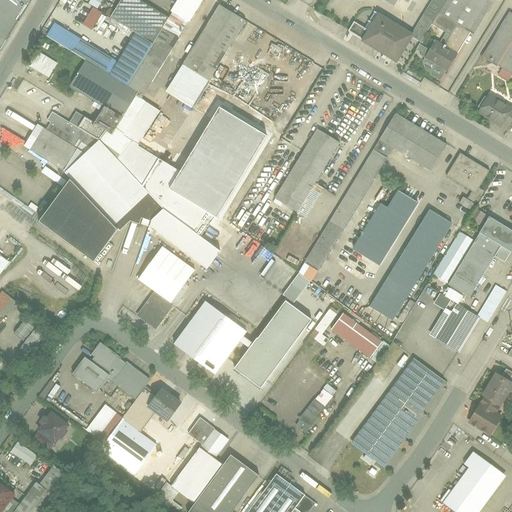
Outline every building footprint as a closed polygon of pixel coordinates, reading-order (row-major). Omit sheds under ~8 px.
[(202,237),(218,217),(267,137),(221,109),(182,173),(138,147),(162,111),(142,99),(203,0),(177,0),(167,17),(139,0),(123,0),(112,18),(137,34),(153,44),(128,85),(86,60),(70,85),(105,106),(94,124),(75,112),(67,122),(98,145),(85,158),(68,148),(67,138),(48,125),(47,130),(37,129),(26,148),(64,169),(71,179),(118,230),(119,231),(130,221),(149,227),(149,226),(208,269),(221,251),(202,237)] [(89,0),(88,4),(98,9),(102,0),(89,0)] [(431,0),(410,36),(420,42),(431,24),(446,33),(440,42),(435,40),(430,49),(420,43),(414,52),(446,71),(469,33),(473,35),(493,0),(431,0)] [(246,23),(219,7),(166,93),(194,109),(246,23)] [(511,14),(508,12),(482,57),(500,68),(496,75),(508,82),(511,74),(511,14)] [(395,60),(410,35),(378,17),(364,41),(395,60)] [(352,21),(347,30),(359,37),(364,28),(352,21)] [(153,44),(137,34),(119,63),(55,24),(48,36),(86,60),(128,85),(153,44)] [(39,52),(30,66),(49,78),(58,63),(39,52)] [(511,102),(495,91),(482,112),(504,126),(511,113),(511,102)] [(61,109),(57,113),(65,121),(68,117),(61,109)] [(394,113),(303,263),(318,272),(392,149),(430,172),(446,145),(394,113)] [(342,148),(318,133),(276,201),(299,216),(342,148)] [(478,187),(488,172),(460,154),(446,177),(471,193),(467,199),(476,205),(484,191),(478,187)] [(45,169),(42,174),(59,184),(62,179),(45,169)] [(71,179),(41,222),(94,262),(118,230),(71,179)] [(380,265),(417,203),(392,188),(355,250),(380,265)] [(429,210),(370,307),(394,321),(453,224),(429,210)] [(511,250),(511,237),(487,223),(451,287),(468,296),(492,254),(506,262),(511,250)] [(199,274),(166,249),(141,282),(156,293),(174,307),(199,274)] [(17,302),(3,291),(0,294),(0,315),(3,319),(17,302)] [(156,331),(174,307),(156,293),(138,317),(156,331)] [(311,321),(286,302),(235,369),(260,388),(311,321)] [(244,333),(206,304),(174,347),(213,375),(244,333)] [(328,339),(321,334),(337,312),(330,306),(308,336),(322,346),(328,339)] [(474,319),(455,308),(436,343),(456,353),(474,319)] [(377,343),(338,318),(330,331),(368,356),(377,343)] [(31,328),(23,345),(35,350),(40,338),(36,337),(38,331),(31,328)] [(321,346),(308,339),(303,348),(317,354),(321,346)] [(511,343),(503,357),(511,362),(511,343)] [(152,382),(100,344),(78,374),(98,389),(106,377),(137,400),(122,421),(137,432),(149,415),(165,427),(179,408),(149,386),(152,382)] [(415,362),(354,447),(386,470),(447,385),(415,362)] [(511,386),(502,379),(471,425),(485,434),(493,440),(504,425),(499,421),(495,418),(511,393),(511,386)] [(328,388),(297,430),(307,437),(338,395),(328,388)] [(102,443),(122,418),(104,404),(84,429),(102,443)] [(48,410),(34,430),(53,444),(68,424),(48,410)] [(137,432),(122,421),(102,449),(135,473),(156,445),(137,432)] [(194,511),(238,511),(262,480),(233,460),(226,470),(217,463),(231,445),(202,423),(189,440),(203,450),(173,492),(167,487),(162,495),(171,501),(176,494),(197,509),(194,511)] [(31,465),(37,454),(16,442),(10,452),(31,465)] [(442,503),(454,511),(474,511),(503,474),(477,455),(442,503)] [(13,511),(44,511),(70,478),(54,465),(39,485),(36,482),(13,511)] [(281,478),(254,511),(308,511),(315,503),(281,478)] [(0,511),(5,511),(16,499),(0,486),(0,511)]
